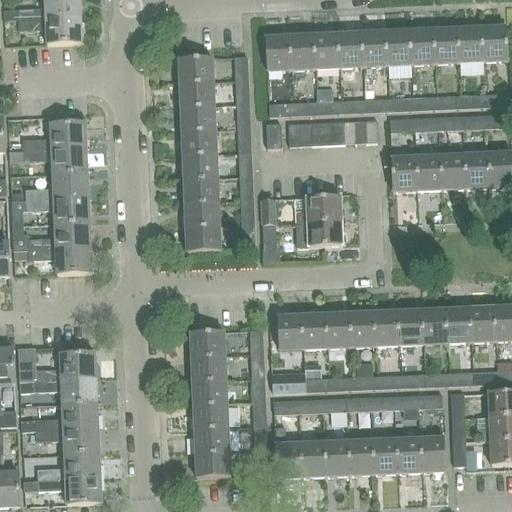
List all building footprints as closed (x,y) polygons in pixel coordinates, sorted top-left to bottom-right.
[(17,13),(18,25),(82,22),(80,0),(43,0),(44,12),(17,13)] [(82,22),(18,25),(18,35),(45,34),(46,49),(83,47),(82,22)] [(508,30),(483,31),(484,64),(509,63),(508,30)] [(483,31),(459,32),(460,66),(484,64),(483,31)] [(459,32),(435,33),(436,67),(460,66),(459,32)] [(435,33),(410,34),(412,68),(436,67),(435,33)] [(410,34),(387,35),(388,69),(412,68),(410,34)] [(387,35),(363,36),(364,70),(388,69),(387,35)] [(363,36),(339,37),(340,71),(364,70),(363,36)] [(339,37),(314,38),(316,72),(340,71),(339,37)] [(314,38),(291,39),(292,73),(316,72),(314,38)] [(292,73),(291,39),(266,40),(267,74),(292,73)] [(178,62),(179,87),(214,86),(213,60),(178,62)] [(235,85),(249,84),(248,69),(235,70),(235,85)] [(179,87),(181,111),(215,110),(214,86),(179,87)] [(249,93),(236,93),(236,109),(250,108),(249,93)] [(502,111),(501,97),(486,98),(486,111),(502,111)] [(478,112),(477,99),(462,99),(462,112),(478,112)] [(453,113),(453,100),(437,100),(438,113),(453,113)] [(429,114),(429,101),(413,101),(414,114),(429,114)] [(406,115),(405,102),(390,102),(390,116),(406,115)] [(381,116),(381,103),(365,104),(366,117),(381,116)] [(357,117),(357,104),(341,105),(342,118),(357,117)] [(333,118),(333,105),(317,106),(318,119),(333,118)] [(310,119),(309,106),(294,107),(294,120),(310,119)] [(286,120),(285,107),(269,108),(270,121),(286,120)] [(181,111),(182,136),(216,134),(215,110),(181,111)] [(250,118),(237,118),(237,134),(251,133),(250,118)] [(496,119),(496,132),(511,131),(511,118),(496,119)] [(472,120),(472,133),(488,132),(487,119),(472,120)] [(448,121),(448,134),(463,133),(463,120),(448,121)] [(439,122),(423,122),(424,135),(439,135),(439,122)] [(365,123),(354,124),(355,147),(366,146),(365,123)] [(377,123),(365,123),(366,146),(378,146),(377,123)] [(399,123),(400,136),(415,135),(415,123),(399,123)] [(343,124),(333,125),(334,148),(344,147),(343,124)] [(354,124),(343,124),(344,147),(355,147),(354,124)] [(321,125),(310,126),(311,149),(322,148),(321,125)] [(333,125),(321,125),(322,148),(334,148),(333,125)] [(300,149),(299,126),(288,127),(289,150),(300,149)] [(310,126),(299,126),(300,149),(311,149),(310,126)] [(23,144),(24,155),(87,152),(86,127),(49,129),(50,143),(23,144)] [(267,127),(268,152),(283,152),(282,127),(267,127)] [(182,136),(183,159),(217,158),(216,134),(182,136)] [(251,141),(238,141),(238,157),(252,156),(251,141)] [(51,164),(52,178),(88,177),(87,152),(24,155),(24,165),(51,164)] [(511,155),(489,156),(490,191),(511,190),(511,155)] [(489,156),(465,157),(466,192),(490,191),(489,156)] [(465,157),(440,158),(442,193),(466,192),(465,157)] [(183,159),(184,183),(218,182),(217,158),(183,159)] [(440,158),(416,159),(418,194),(442,193),(440,158)] [(418,194),(416,159),(392,160),(393,195),(418,194)] [(252,165),(239,165),(240,181),(253,180),(252,165)] [(26,193),(26,204),(89,202),(88,177),(52,178),(52,192),(26,193)] [(184,183),(185,207),(219,205),(218,182),(184,183)] [(253,188),(240,189),(241,204),(254,204),(253,188)] [(295,216),(296,227),(341,224),(340,200),(306,201),(307,216),(295,216)] [(53,214),(54,228),(90,227),(89,202),(26,204),(27,215),(53,214)] [(262,204),(263,228),(276,228),(277,228),(276,203),(262,204)] [(26,204),(12,205),(12,215),(27,215),(26,204)] [(185,207),(186,232),(220,230),(219,205),(185,207)] [(254,214),(241,214),(242,229),(255,229),(254,214)] [(341,224),(296,227),(297,251),(342,249),(341,224)] [(29,243),(28,243),(28,255),(91,252),(90,227),(54,228),(55,242),(29,243)] [(276,228),(263,228),(264,252),(277,252),(276,228)] [(220,230),(186,232),(187,256),(221,255),(220,230)] [(24,238),(13,238),(14,255),(28,255),(28,243),(29,243),(29,238),(24,238)] [(255,238),(242,238),(243,253),(256,252),(255,238)] [(0,280),(11,280),(8,245),(0,245),(0,280)] [(91,252),(28,255),(28,265),(56,264),(57,278),(92,277),(91,252)] [(511,308),(495,309),(497,343),(511,342),(511,308)] [(495,309),(472,310),(473,344),(497,343),(495,309)] [(472,310),(448,311),(449,345),(473,344),(472,310)] [(448,311),(424,312),(425,347),(449,345),(448,311)] [(424,312),(400,313),(402,348),(425,347),(424,312)] [(400,313),(375,314),(377,349),(402,348),(400,313)] [(375,314),(351,315),(352,350),(377,349),(375,314)] [(351,315),(327,316),(328,351),(352,350),(351,315)] [(327,316),(303,317),(305,352),(328,351),(327,316)] [(305,352),(303,317),(278,318),(280,353),(305,352)] [(191,336),(192,360),(226,359),(225,334),(191,336)] [(263,342),(250,343),(250,358),(264,357),(263,342)] [(14,351),(0,352),(0,414),(3,415),(1,387),(15,387),(14,351)] [(33,374),(34,385),(97,382),(96,357),(60,359),(61,373),(33,374)] [(192,360),(193,384),(227,383),(226,359),(192,360)] [(264,366),(251,366),(251,382),(265,381),(264,366)] [(511,387),(511,374),(498,375),(498,388),(511,387)] [(490,388),(490,375),(474,376),(475,389),(490,388)] [(467,389),(466,376),(451,377),(451,390),(467,389)] [(442,390),(441,377),(426,378),(427,391),(442,390)] [(419,391),(418,378),(403,379),(404,392),(419,391)] [(306,396),(305,379),(272,380),(273,397),(306,396)] [(395,392),(394,379),(379,379),(379,393),(395,392)] [(369,393),(369,380),(354,381),(354,394),(369,393)] [(345,394),(345,381),(330,381),(330,395),(345,394)] [(97,382),(34,385),(34,396),(61,395),(61,409),(98,407),(97,382)] [(307,396),(322,395),(321,382),(306,382),(307,396)] [(193,384),(194,409),(228,408),(227,383),(193,384)] [(34,385),(20,386),(20,397),(34,396),(34,385)] [(265,391),(252,391),(252,407),(266,406),(265,391)] [(511,393),(489,395),(490,419),(511,418),(511,393)] [(428,399),(428,412),(443,411),(442,398),(428,399)] [(464,398),(451,398),(452,421),(465,420),(464,398)] [(404,400),(404,413),(420,412),(419,399),(404,400)] [(379,401),(380,414),(395,413),(395,400),(379,401)] [(355,402),(356,415),(371,414),(371,401),(355,402)] [(331,403),(332,416),(347,415),(346,402),(331,403)] [(307,404),(307,417),(323,416),(322,403),(307,404)] [(283,405),(283,418),(299,417),(298,404),(283,405)] [(22,435),(36,434),(99,432),(98,407),(61,409),(62,423),(35,424),(35,425),(22,426),(22,435)] [(194,409),(195,433),(229,431),(228,408),(194,409)] [(266,414),(253,415),(253,430),(267,429),(266,414)] [(491,434),(483,434),(483,443),(491,443),(511,442),(511,418),(490,419),(491,434)] [(465,420),(452,421),(453,444),(466,444),(465,420)] [(195,433),(196,457),(230,456),(229,431),(195,433)] [(63,444),(64,458),(100,457),(99,432),(36,434),(36,445),(63,444)] [(285,432),(275,432),(277,482),(301,481),(300,446),(286,447),(285,432)] [(267,439),(254,439),(254,455),(268,454),(267,439)] [(445,440),(421,441),(422,476),(446,475),(445,440)] [(421,441),(397,442),(398,477),(422,476),(421,441)] [(397,442),(372,443),(374,478),(398,477),(397,442)] [(511,442),(491,443),(492,469),(511,468),(511,442)] [(372,443),(348,444),(350,479),(374,478),(372,443)] [(348,444),(324,445),(325,480),(350,479),(348,444)] [(466,444),(453,444),(454,470),(467,470),(466,444)] [(324,445),(300,446),(301,481),(325,480),(324,445)] [(4,448),(0,448),(0,511),(22,511),(20,476),(5,476),(4,448)] [(230,456),(196,457),(197,481),(231,480),(230,456)] [(37,473),(38,484),(101,481),(100,457),(64,458),(64,472),(37,473)] [(255,479),(258,479),(269,478),(268,463),(255,463),(255,479)] [(101,481),(38,484),(38,495),(66,494),(67,508),(102,506),(101,481)]
